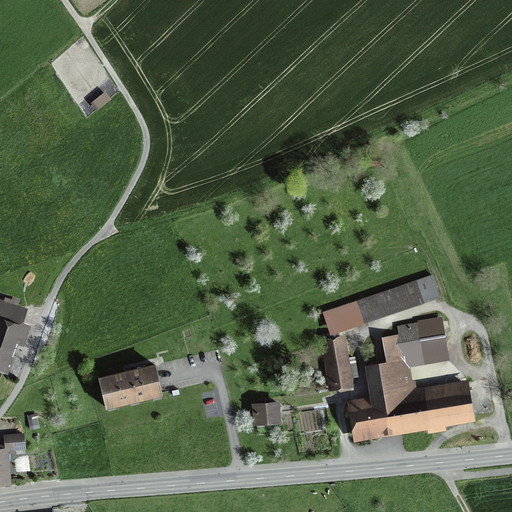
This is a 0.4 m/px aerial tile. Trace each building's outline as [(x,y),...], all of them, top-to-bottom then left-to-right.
[(377,166),(378,157),(364,155),(363,165),(377,166)] [(438,295),(432,276),(326,312),(333,331),(438,295)] [(0,306),(0,367),(2,368),(21,314),(0,306)] [(419,324),(424,356),(445,352),(440,320),(419,324)] [(373,402),(353,406),(357,435),(428,423),(429,431),(442,429),(440,421),(469,416),(463,383),(414,392),(413,383),(409,383),(401,337),(384,340),(388,364),(367,368),(373,402)] [(330,389),(350,385),(342,339),(323,342),(330,389)] [(416,350),(415,352),(415,353),(415,354),(416,356),(417,356),(418,357),(420,357),(421,356),(422,355),(423,353),(423,352),(422,350),(421,349),(419,349),(417,349),(416,350)] [(436,356),(435,358),(435,359),(435,361),(436,362),(437,363),(439,363),(440,363),(442,362),(443,361),(443,359),(443,358),(442,356),(441,355),(439,355),(438,355),(436,356)] [(427,358),(426,360),(426,361),(427,363),(427,364),(429,364),(430,365),(432,365),(433,364),(434,363),(434,361),(434,360),(433,358),(432,357),(430,357),(429,357),(427,358)] [(106,406),(161,394),(154,365),(99,378),(106,406)] [(254,406),(255,423),(277,421),(275,403),(254,406)] [(6,449),(0,449),(0,481),(8,480),(6,450),(24,448),(23,435),(5,437),(6,449)]
